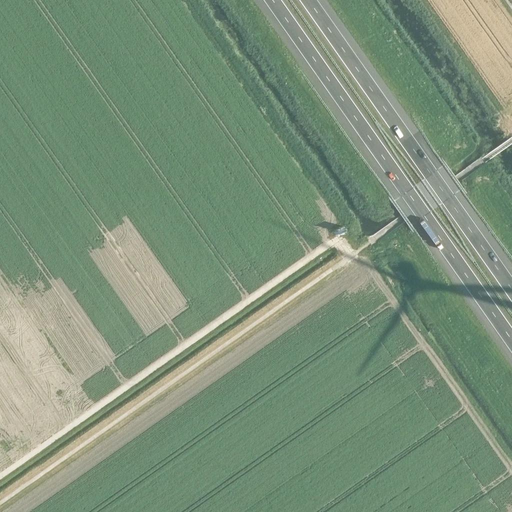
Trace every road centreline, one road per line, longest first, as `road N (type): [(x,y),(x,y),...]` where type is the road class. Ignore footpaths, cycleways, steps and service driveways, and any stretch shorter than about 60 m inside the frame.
road 1 (motorway): [(272,0),(511,340)]
road 2 (motorway): [(511,289),(310,0)]
